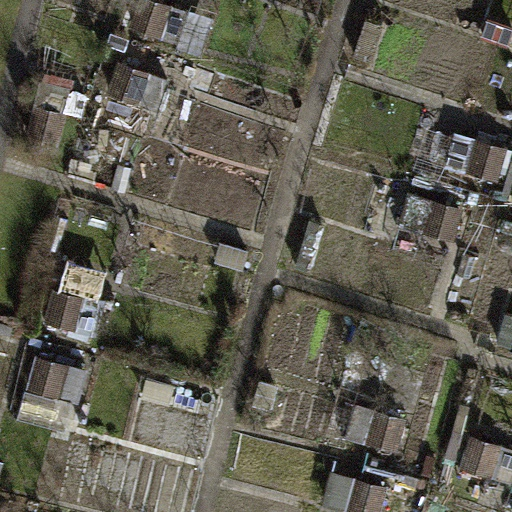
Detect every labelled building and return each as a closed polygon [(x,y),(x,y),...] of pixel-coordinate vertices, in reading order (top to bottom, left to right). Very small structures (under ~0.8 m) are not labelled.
[(172,40),(184,7),(165,0),(142,0),(133,25),(172,40)] [(359,55),(373,60),(386,22),(372,17),(359,55)] [(157,113),(172,78),(126,59),(111,95),(157,113)] [(32,138),(59,144),(73,85),(45,79),(32,138)] [(498,185),(510,144),(456,128),(444,170),(498,185)] [(402,221),(456,235),(464,209),(409,194),(402,221)] [(295,261),(313,267),(327,223),(308,217),(295,261)] [(243,267),(250,248),(224,239),(218,258),(243,267)] [(99,336),(108,300),(55,286),(46,322),(99,336)] [(511,343),(511,310),(510,310),(500,340),(511,343)] [(81,398),(90,367),(40,353),(31,384),(81,398)] [(402,447),(409,416),(357,404),(349,435),(402,447)] [(511,476),(511,444),(474,435),(466,464),(511,476)] [(360,511),(383,511),(391,484),(337,470),(328,504),(360,511)]
